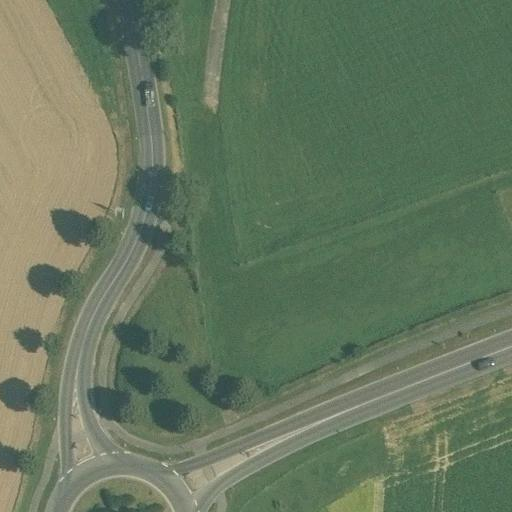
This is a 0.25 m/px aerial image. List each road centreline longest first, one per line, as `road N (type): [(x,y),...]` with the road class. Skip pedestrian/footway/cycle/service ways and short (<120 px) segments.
road 1 (tertiary): [(129,0),(153,163),(144,216),(93,317),(76,373),(75,414),(89,472)]
road 2 (secondary): [(511,345),(374,391),(163,480)]
road 3 (secondary): [(188,511),(293,444),(511,349)]
